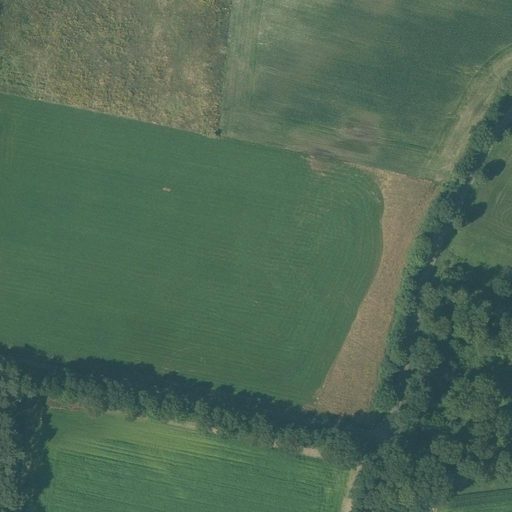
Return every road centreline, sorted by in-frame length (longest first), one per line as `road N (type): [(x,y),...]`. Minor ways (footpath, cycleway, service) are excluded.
road 1 (unclassified): [(0,356),(387,437)]
road 2 (unclassified): [(511,116),(473,168),(423,277),(387,437)]
